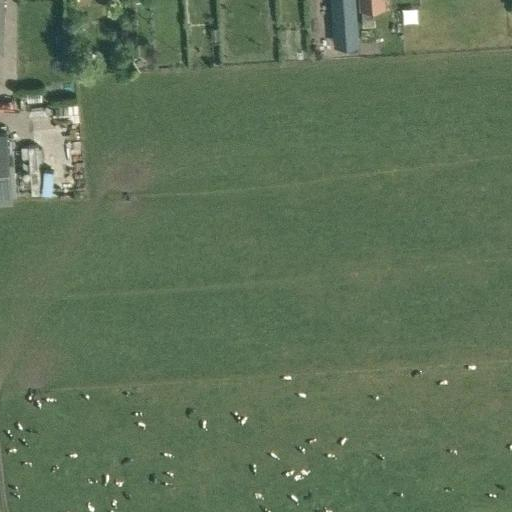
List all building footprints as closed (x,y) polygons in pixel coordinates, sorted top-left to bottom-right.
[(355,0),(332,0),(334,27),(357,25),(355,0)] [(361,12),(362,27),(375,27),(374,12),(385,11),(384,0),(357,0),(359,12),(361,12)] [(389,21),(376,22),(377,42),(390,41),(389,21)] [(211,40),(218,40),(217,27),(210,28),(211,40)] [(44,103),(46,120),(67,119),(66,102),(44,103)] [(0,200),(13,200),(8,131),(0,131),(0,200)] [(61,131),(37,133),(40,178),(73,176),(72,164),(63,165),(61,131)]
